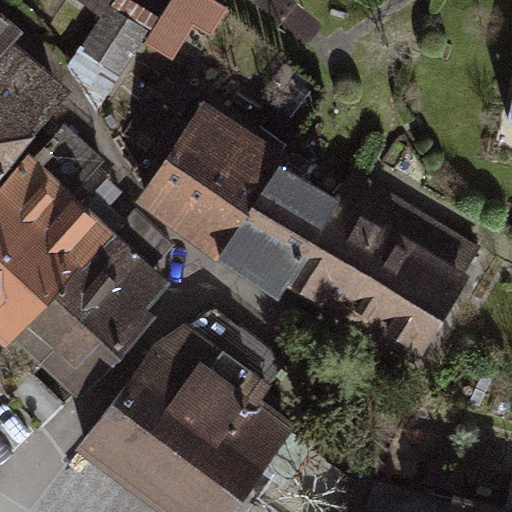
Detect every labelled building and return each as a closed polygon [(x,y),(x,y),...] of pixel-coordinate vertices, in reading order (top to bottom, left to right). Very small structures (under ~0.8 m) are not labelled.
[(90,0),(107,9),(111,0),(90,0)] [(110,4),(88,52),(129,71),(151,23),(110,4)] [(80,87),(0,19),(0,179),(32,144),(80,87)] [(467,273),(203,106),(145,197),(409,364),(467,273)] [(125,227),(32,144),(0,179),(0,339),(13,352),(21,340),(125,227)] [(149,248),(125,227),(21,340),(45,362),(149,248)] [(176,273),(149,248),(45,362),(80,395),(155,313),(146,305),(176,273)] [(219,306),(153,343),(75,447),(162,511),(232,511),(299,423),(262,396),(290,359),(219,306)] [(448,511),(511,511),(511,508),(454,493),(448,511)]
